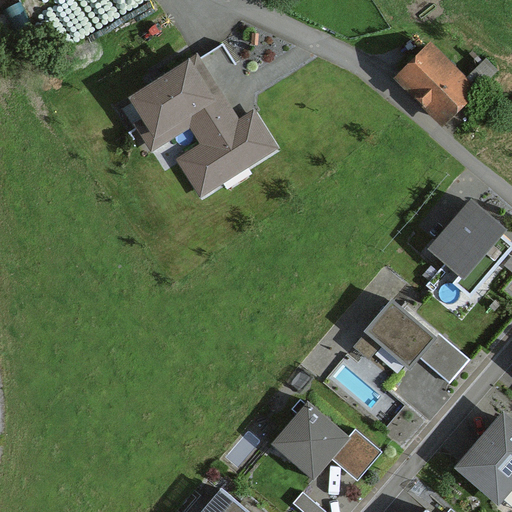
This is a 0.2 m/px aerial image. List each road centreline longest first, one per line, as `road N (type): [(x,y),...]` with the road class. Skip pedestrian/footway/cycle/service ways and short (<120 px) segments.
road 1 (residential): [(213,0),(334,48),(511,195)]
road 2 (residential): [(511,348),(370,511)]
